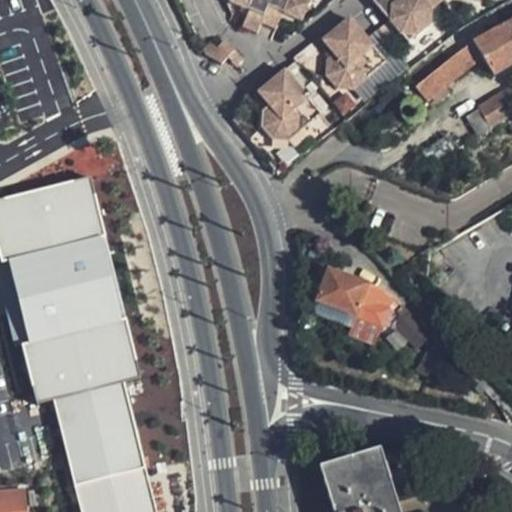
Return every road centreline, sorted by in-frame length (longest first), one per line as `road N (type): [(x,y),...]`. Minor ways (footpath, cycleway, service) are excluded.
road 1 (tertiary): [(79,0),(133,103),(167,197),(203,336),(226,511)]
road 2 (tertiary): [(250,386),(224,245),(167,66)]
road 3 (residential): [(250,386),(494,436),(511,447)]
road 4 (residential): [(511,187),(448,217),(334,181),(280,212)]
road 5 (residential): [(280,212),(167,66)]
road 6 (residential): [(250,386),(279,316),(280,212)]
road 7 (tertiary): [(267,511),(250,386)]
